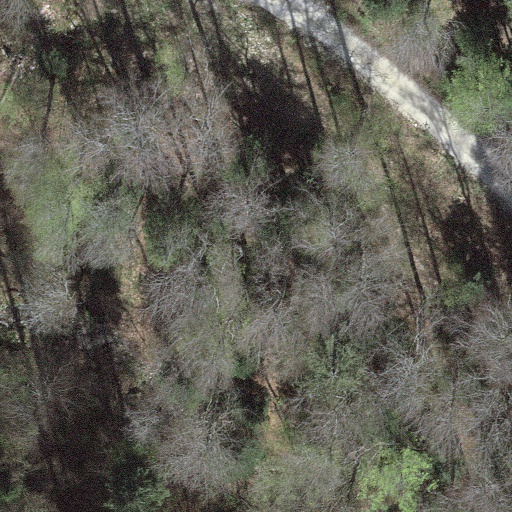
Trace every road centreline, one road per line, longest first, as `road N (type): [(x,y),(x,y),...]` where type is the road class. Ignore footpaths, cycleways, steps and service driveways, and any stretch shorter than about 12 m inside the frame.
road 1 (track): [(209,0),(334,131),(511,361)]
road 2 (track): [(298,0),(511,195)]
